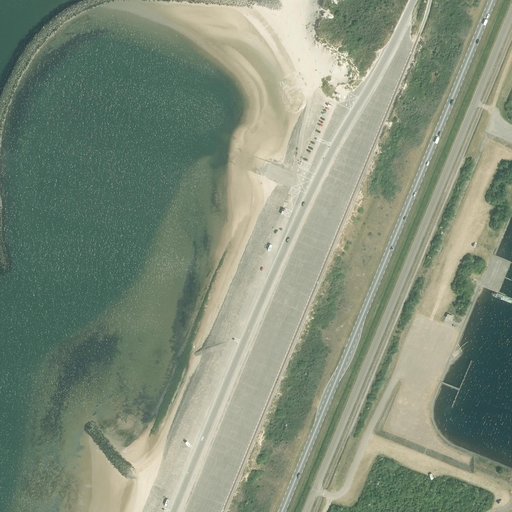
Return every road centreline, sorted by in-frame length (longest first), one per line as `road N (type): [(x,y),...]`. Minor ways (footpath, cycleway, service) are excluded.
road 1 (unclassified): [(172,511),(311,189),(413,0)]
road 2 (primary): [(281,511),(492,0)]
road 3 (tertiary): [(305,511),(511,12)]
